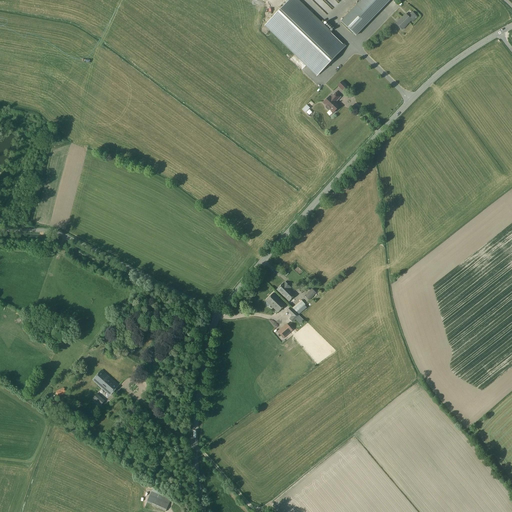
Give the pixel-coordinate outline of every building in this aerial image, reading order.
[(296,0),(289,0),(265,25),(317,75),(345,46),(296,0)] [(308,0),(325,14),(329,9),(325,5),(326,3),(322,0),(308,0)] [(361,0),(341,21),(356,35),(389,0),(361,0)] [(408,16),(405,14),(396,24),(402,30),(411,20),(413,21),(417,17),(412,12),(408,16)] [(336,92),(331,97),(330,96),(323,103),(326,106),(326,108),(328,110),(329,110),(330,109),(333,113),(340,106),(335,101),(337,100),(340,97),(336,92)] [(287,284),(286,285),(284,283),(277,290),(289,302),(296,294),(289,288),(290,287),(287,284)] [(312,289),(305,296),(309,300),(316,293),(312,289)] [(266,301),(278,312),(286,305),(274,293),(266,301)] [(305,305),(302,300),(293,308),(296,312),(305,305)] [(299,316),(295,312),(289,319),(293,322),(299,316)] [(292,330),(287,324),(277,332),(283,338),(292,330)] [(110,395),(119,386),(101,370),(93,380),(110,395)] [(132,381),(128,386),(133,390),(137,385),(132,381)] [(58,397),(67,393),(64,387),(56,391),(58,397)] [(92,400),(100,407),(102,406),(103,407),(106,404),(104,402),(105,401),(97,394),(92,400)] [(166,511),(171,500),(157,494),(157,493),(154,491),(151,497),(154,499),(151,505),(166,511)]
